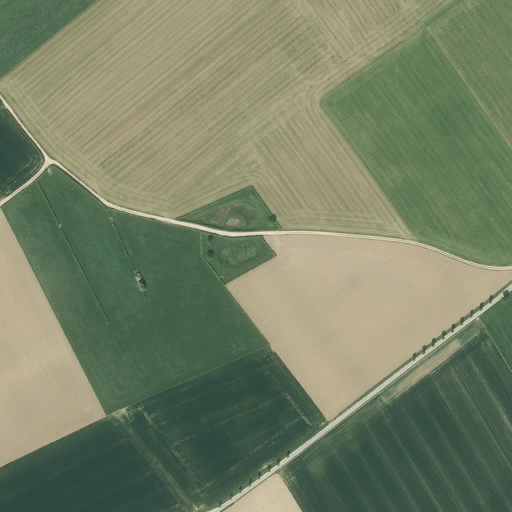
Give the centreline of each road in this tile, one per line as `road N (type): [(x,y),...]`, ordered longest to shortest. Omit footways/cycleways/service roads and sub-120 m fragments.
road 1 (track): [(511,267),(482,266),(401,240),(218,232),(111,206),(47,160)]
road 2 (unclassified): [(215,511),(511,286)]
